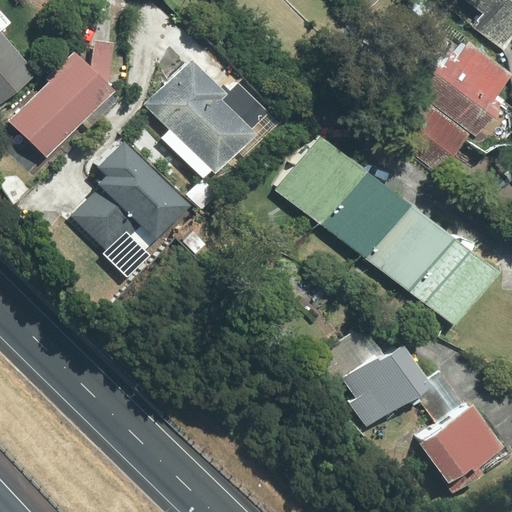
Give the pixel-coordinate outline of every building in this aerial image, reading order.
[(342,0),(360,15),(372,0),(342,0)] [(511,0),(435,0),(498,44),(511,24),(511,0)] [(0,99),(30,74),(0,38),(0,33),(11,24),(0,11),(0,99)] [(469,136),(491,103),(484,99),(504,69),(442,29),(403,89),(422,102),(398,139),(440,167),(463,132),(469,136)] [(9,143),(20,153),(28,145),(42,158),(107,92),(70,55),(4,121),(18,134),(9,143)] [(245,128),(253,121),(190,58),(141,106),(208,174),(249,132),(245,128)] [(317,224),(357,169),(307,133),(267,187),(317,224)] [(121,237),(135,224),(146,236),(181,203),(116,134),(81,167),(96,183),(66,210),(102,248),(118,234),(121,237)] [(359,255),(399,201),(357,169),(317,224),(359,255)] [(404,288),(444,234),(399,201),(359,255),(404,288)] [(444,234),(404,288),(452,324),(492,270),(444,234)] [(422,381),(390,338),(373,350),(354,324),(315,353),(367,422),(422,381)] [(461,467),(494,444),(464,401),(408,439),(436,479),(458,464),(461,467)]
